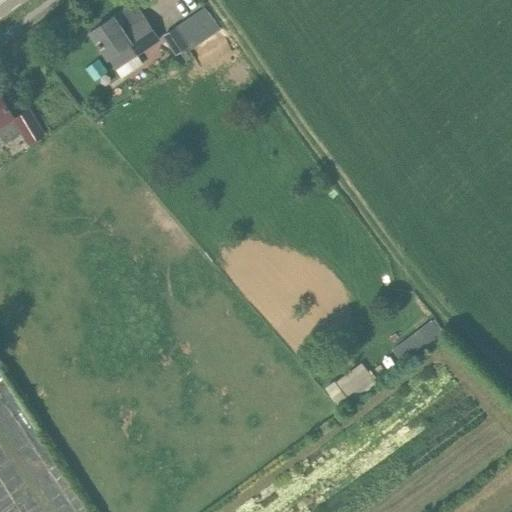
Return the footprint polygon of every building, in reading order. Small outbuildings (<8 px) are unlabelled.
[(135,2),(90,32),(115,68),(158,40),(144,19),(145,18),(135,2)] [(175,29),(164,37),(176,56),(187,48),(175,29)] [(0,136),(4,144),(21,134),(28,147),(44,137),(28,110),(14,119),(0,94),(0,136)] [(438,321),(394,341),(402,358),(430,345),(426,336),(442,328),(438,321)] [(336,399),(348,391),(353,398),(379,381),(365,360),(327,385),(336,399)]
